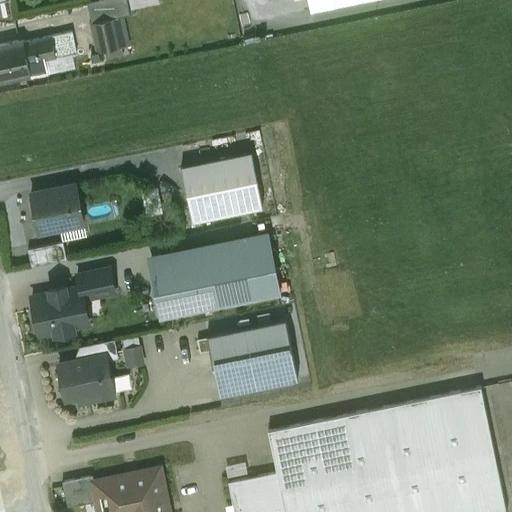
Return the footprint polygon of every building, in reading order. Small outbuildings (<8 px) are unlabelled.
[(88,3),(92,23),(123,17),(131,15),(129,10),(127,0),(100,0),(88,3)] [(159,0),(127,0),(129,10),(160,3),(159,0)] [(310,0),(312,9),(358,0),(310,0)] [(123,17),(92,23),(98,53),(120,48),(118,36),(126,34),(123,17)] [(45,60),(76,54),(72,32),(40,39),(45,60)] [(24,41),(0,45),(0,81),(31,75),(31,74),(47,71),(45,60),(40,39),(24,42),(24,41)] [(252,152),(181,166),(193,221),(263,206),(252,152)] [(76,183),(31,192),(34,204),(37,203),(38,210),(35,211),(39,231),(77,224),(73,205),(81,204),(76,183)] [(150,255),(162,316),(281,292),(269,231),(150,255)] [(83,285),(86,299),(116,293),(110,265),(77,272),(79,285),(83,285)] [(32,295),(40,334),(91,324),(86,299),(83,285),(79,285),(32,295)] [(286,320),(209,335),(220,393),(297,378),(286,320)] [(143,336),(126,340),(132,366),(148,362),(143,336)] [(107,355),(59,365),(66,398),(92,393),(92,397),(115,392),(107,355)] [(132,373),(116,375),(118,389),(134,387),(132,373)] [(506,511),(480,387),(268,430),(277,472),(284,511),(506,511)] [(229,463),(231,478),(250,476),(248,462),(229,463)] [(94,481),(93,481),(97,501),(98,511),(169,511),(160,467),(94,481)] [(284,511),(277,472),(228,482),(234,511),(284,511)] [(93,475),(62,482),(68,507),(97,501),(93,481),(94,481),(93,475)]
